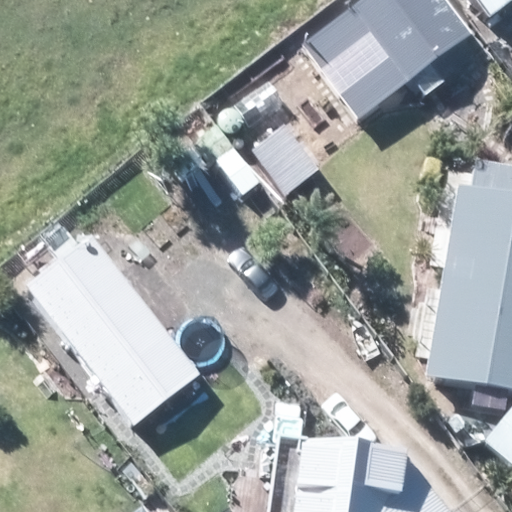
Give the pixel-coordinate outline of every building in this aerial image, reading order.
[(469,38),(440,0),(364,0),(341,18),(355,36),(324,58),(351,94),(381,72),(397,93),(469,38)] [(511,0),(467,0),(486,24),(511,3),(511,0)] [(230,150),(213,129),(190,147),(208,168),(230,150)] [(511,200),(456,192),(451,227),(425,382),(511,396),(511,200)] [(162,333),(92,245),(89,242),(23,294),(132,432),(198,380),(162,333)] [(511,411),(481,447),(511,472),(511,411)] [(299,448),(291,511),(440,511),(400,460),(299,448)]
